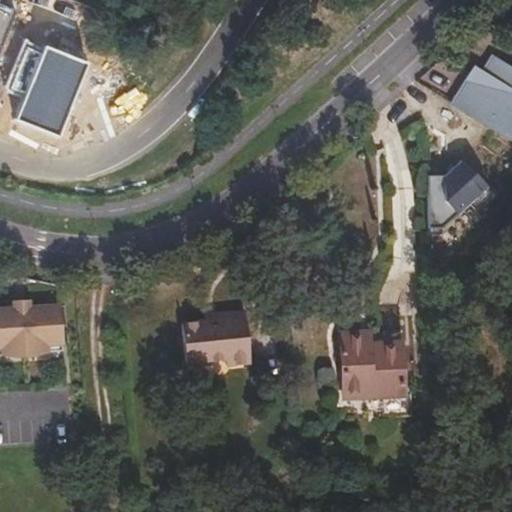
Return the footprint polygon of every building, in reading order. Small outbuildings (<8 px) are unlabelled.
[(0,44),(14,11),(0,5),(0,44)] [(479,73),(473,69),(453,99),(511,137),(511,135),(511,71),(489,57),(479,73)] [(428,219),(488,216),(486,167),(426,170),(428,219)] [(15,300),(0,300),(0,337),(1,345),(6,346),(13,348),(23,348),(29,347),(39,346),(45,343),(45,335),(59,334),(57,297),(28,299),(28,302),(16,303),(15,300)] [(245,321),(245,313),(219,313),(219,318),(181,320),(184,360),(223,359),(224,364),(247,364),(246,334),(245,321)] [(334,339),(336,398),(353,398),(353,403),(398,402),(396,339),(334,339)]
